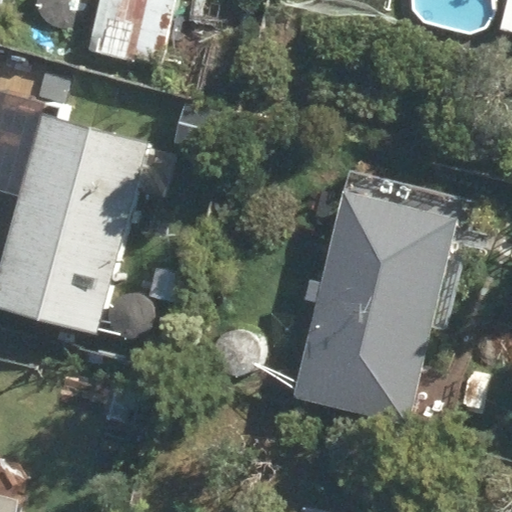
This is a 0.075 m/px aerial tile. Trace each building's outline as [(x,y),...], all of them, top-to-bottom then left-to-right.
[(0,0),(0,13),(8,16),(12,0),(0,0)] [(60,24),(68,23),(75,20),(81,14),(84,7),(84,0),(37,0),(38,6),(41,13),(46,19),(52,23),(60,24)] [(114,0),(107,29),(176,46),(187,1),(181,0),(114,0)] [(59,110),(8,303),(114,331),(165,138),(59,110)] [(388,190),(400,194),(409,186),(406,174),(394,170),(385,178),(388,190)] [(366,187),(315,394),(428,421),(479,215),(366,187)] [(249,376),(257,375),(264,371),(270,365),(273,358),(273,350),(271,342),(267,336),(260,331),(253,329),(245,329),(238,332),(232,337),(228,343),(226,350),(227,358),(230,364),(235,370),(241,374),(249,376)] [(187,344),(179,370),(215,380),(222,354),(187,344)] [(0,511),(31,511),(36,497),(0,487),(0,511)]
